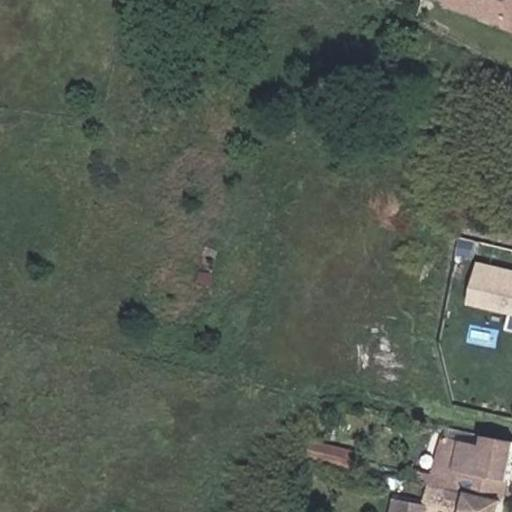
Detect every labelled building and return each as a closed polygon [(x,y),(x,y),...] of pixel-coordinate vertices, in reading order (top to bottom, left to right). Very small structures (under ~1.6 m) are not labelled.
[(240,32),(246,0),(192,0),(190,14),(201,15),(200,25),(240,32)] [(511,0),(450,0),(494,10),(495,6),(511,9),(511,0)] [(511,9),(495,6),(494,10),(511,14),(511,9)] [(511,267),(473,261),(466,304),(509,311),(506,329),(511,329),(511,267)] [(511,339),(488,345),(495,369),(503,366),(511,392),(511,339)] [(460,440),(445,436),(443,448),(458,451),(460,440)] [(511,466),(511,450),(460,440),(458,451),(443,448),(432,490),(501,506),(511,466)] [(499,511),(501,506),(432,490),(418,487),(415,500),(397,496),(393,511),(499,511)]
